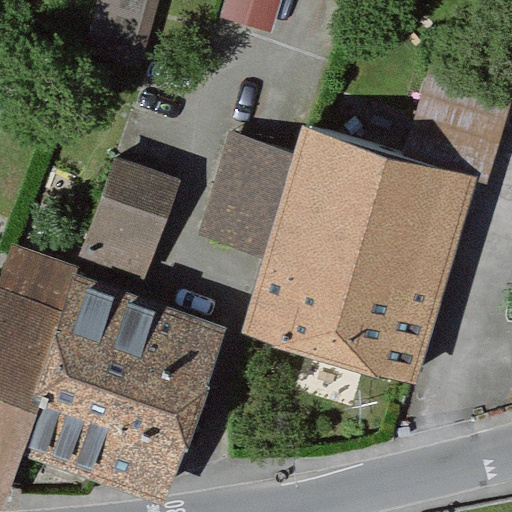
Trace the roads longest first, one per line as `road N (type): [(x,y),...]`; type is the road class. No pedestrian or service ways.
road 1 (tertiary): [(261,511),(511,457)]
road 2 (unknown): [(231,358),(220,433),(226,511)]
